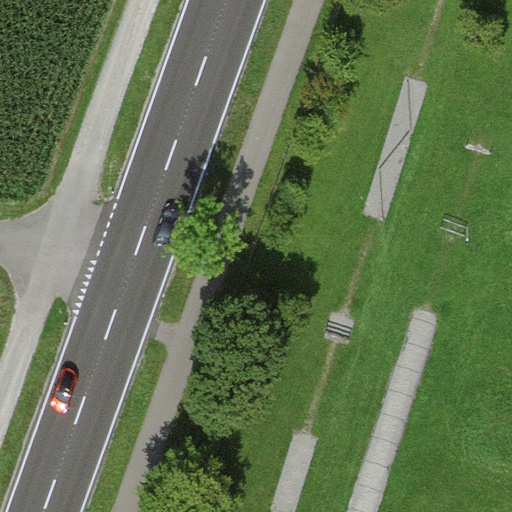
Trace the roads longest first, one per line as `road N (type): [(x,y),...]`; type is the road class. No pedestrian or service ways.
road 1 (track): [(144,0),(0,409)]
road 2 (secondary): [(137,261),(230,0)]
road 3 (secondary): [(47,511),(137,261)]
road 4 (unclassified): [(137,261),(0,240)]
